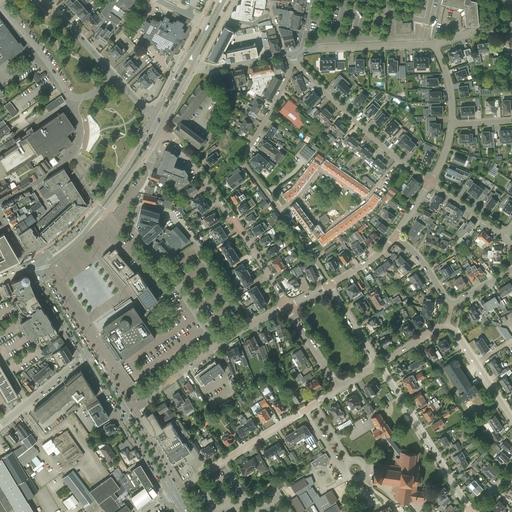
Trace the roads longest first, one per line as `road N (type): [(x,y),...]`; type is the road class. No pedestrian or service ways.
road 1 (residential): [(286,305),(204,179),(159,126)]
road 2 (residential): [(217,345),(122,220),(145,177)]
road 3 (secondary): [(40,268),(100,213),(159,126)]
road 4 (secondary): [(153,120),(82,226),(35,261)]
road 5 (residential): [(472,511),(378,364)]
road 6 (residential): [(114,77),(87,96),(69,95),(0,7)]
road 7 (residential): [(398,160),(293,54)]
road 8 (residential): [(300,52),(434,45)]
road 9 (residential): [(232,455),(338,389)]
